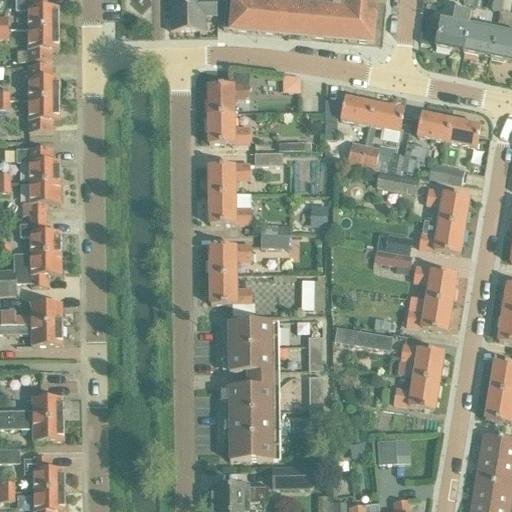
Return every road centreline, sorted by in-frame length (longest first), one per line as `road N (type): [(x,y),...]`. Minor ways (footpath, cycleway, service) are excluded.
road 1 (residential): [(189,511),(183,56)]
road 2 (residential): [(96,511),(91,56)]
road 3 (residential): [(441,511),(509,104)]
road 4 (residential): [(396,80),(259,56),(183,56)]
